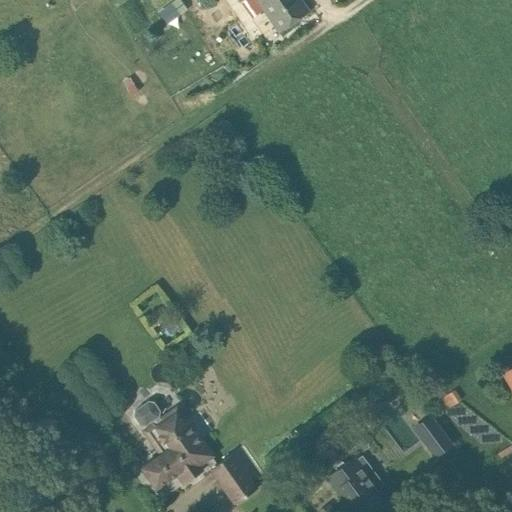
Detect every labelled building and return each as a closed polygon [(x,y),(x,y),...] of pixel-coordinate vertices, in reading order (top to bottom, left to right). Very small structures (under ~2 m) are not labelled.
[(167,24),(187,9),(179,0),(176,0),(159,13),(167,24)] [(256,0),(279,33),(309,12),(301,0),(256,0)] [(511,366),(501,373),(511,391),(511,366)] [(462,399),(455,389),(435,402),(442,412),(462,399)] [(136,408),(133,417),(139,427),(145,428),(141,431),(159,456),(140,469),(155,491),(177,479),(181,486),(204,471),(200,466),(206,462),(211,469),(218,464),(213,457),(215,456),(189,418),(186,420),(177,407),(160,418),(158,416),(160,409),(155,402),(148,400),(136,408)] [(414,429),(435,458),(454,444),(432,415),(414,429)] [(233,454),(209,470),(233,506),(256,490),(233,454)] [(353,511),(368,511),(386,499),(354,457),(327,477),(353,511)]
